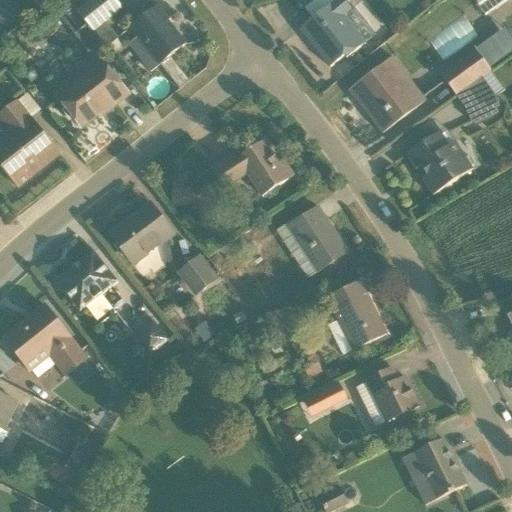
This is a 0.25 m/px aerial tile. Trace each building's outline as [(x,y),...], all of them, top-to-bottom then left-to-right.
[(29,0),(37,11),(50,0),(29,0)] [(104,24),(123,9),(115,0),(93,0),(94,0),(77,14),(86,28),(92,33),(104,24)] [(341,0),(338,0),(300,31),(330,69),(362,44),(342,20),(352,13),(341,0)] [(510,0),(472,0),(485,18),(511,0),(510,0)] [(157,7),(128,30),(158,68),(185,47),(167,23),(168,22),(157,7)] [(104,24),(92,33),(105,50),(116,41),(104,24)] [(74,37),(91,58),(51,90),(81,128),(125,93),(97,58),(105,50),(92,33),(86,28),(74,37)] [(443,79),(457,99),(490,75),(477,55),(443,79)] [(392,59),(348,92),(381,136),(425,103),(392,59)] [(511,105),(490,75),(457,99),(479,130),(511,107),(511,105)] [(0,115),(0,124),(6,132),(0,137),(0,170),(16,191),(59,156),(16,103),(0,115)] [(439,136),(405,156),(431,199),(475,173),(456,143),(446,148),(439,136)] [(261,199),(293,177),(282,162),(277,165),(262,142),(236,160),(233,155),(210,171),(225,193),(247,178),(261,199)] [(151,206),(111,237),(135,268),(175,236),(151,206)] [(348,255),(317,209),(283,232),(314,278),(348,255)] [(93,254),(55,284),(79,314),(85,310),(94,322),(110,309),(101,297),(117,285),(93,254)] [(216,281),(199,258),(176,275),(194,297),(216,281)] [(369,294),(362,281),(325,300),(352,351),(385,334),(365,296),(369,294)] [(511,301),(500,307),(511,330),(511,334),(510,335),(511,339),(511,301)] [(80,352),(44,309),(3,342),(30,376),(48,361),(64,381),(94,357),(86,347),(80,352)] [(170,343),(151,319),(130,336),(150,359),(170,343)] [(355,389),(376,429),(418,408),(404,380),(398,382),(392,371),(355,389)] [(5,429),(18,404),(0,394),(0,449),(10,432),(5,429)] [(84,451),(68,442),(56,465),(72,474),(84,451)] [(463,487),(442,443),(402,461),(423,506),(463,487)] [(303,483),(323,465),(310,451),(290,469),(303,483)] [(30,466),(11,456),(6,465),(25,475),(30,466)] [(336,511),(347,507),(333,479),(312,490),(323,511),(336,511)]
